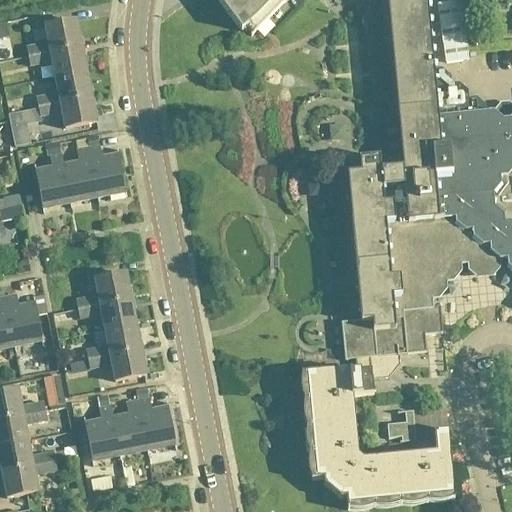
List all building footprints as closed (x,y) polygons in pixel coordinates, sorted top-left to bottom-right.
[(215,0),(240,34),(250,27),(254,33),(249,37),(250,38),(282,5),(285,0),(347,0),(385,0),(397,123),(485,115),(484,107),(474,100),(467,100),(466,93),(457,85),(450,86),(449,79),(440,71),(432,71),(425,0),(215,0)] [(468,64),(466,53),(459,5),(437,8),(445,67),(468,64)] [(28,60),(80,50),(75,24),(44,30),(47,47),(26,51),(28,60)] [(54,81),(85,75),(80,50),(28,60),(30,70),(51,66),(54,81)] [(38,111),(90,100),(85,75),(54,81),(57,97),(36,101),(38,111)] [(90,100),(38,111),(40,120),(61,116),(64,132),(95,126),(90,100)] [(446,435),(432,436),(434,456),(361,463),(357,459),(351,400),(372,398),(370,384),(386,382),(397,369),(396,359),(406,359),(406,357),(424,355),(423,338),(441,337),(438,310),(437,310),(437,311),(430,311),(429,302),(437,301),(445,291),(444,284),(451,284),(459,274),(458,267),(466,266),(473,257),(488,255),(498,263),(505,262),(506,270),(511,274),(511,116),(508,122),(501,122),(492,114),(485,115),(397,123),(397,128),(375,130),(377,160),(357,162),(357,163),(358,163),(359,176),(345,177),(360,323),(340,326),(344,364),(355,363),(355,376),(349,376),(349,373),(300,377),(310,485),(322,483),(322,489),(339,503),(345,502),(345,511),(370,511),(453,504),(446,435)] [(85,140),(87,152),(98,150),(95,138),(85,140)] [(375,145),(356,146),(357,156),(375,154),(375,145)] [(87,152),(96,201),(124,196),(117,158),(101,161),(99,150),(87,152)] [(61,169),(68,206),(96,201),(87,152),(76,154),(78,166),(62,169),(61,169)] [(61,169),(62,169),(60,157),(48,159),(50,171),(33,174),(40,212),(68,206),(61,169)] [(466,266),(458,267),(475,282),(484,282),(493,283),(505,262),(498,263),(488,255),(473,257),(466,266)] [(77,314),(130,303),(125,278),(93,284),(97,301),(75,305),(77,314)] [(4,301),(14,350),(41,345),(37,320),(34,307),(18,311),(16,299),(4,301)] [(0,352),(14,350),(4,301),(0,302),(0,352)] [(43,301),(33,302),(34,307),(37,320),(46,318),(43,301)] [(103,335),(135,328),(130,303),(77,314),(79,324),(100,320),(103,335)] [(87,364),(140,353),(135,328),(103,335),(106,351),(85,355),(87,364)] [(140,353),(87,364),(89,374),(110,369),(113,385),(145,379),(140,353)] [(0,423),(46,415),(45,406),(23,409),(20,393),(0,396),(0,423)] [(110,410),(108,398),(96,400),(98,412),(110,410)] [(138,405),(147,454),(175,449),(167,411),(151,414),(149,403),(138,405)] [(147,454),(138,405),(126,407),(128,419),(112,422),(119,459),(147,454)] [(112,422),(110,410),(98,412),(101,424),(84,427),(91,465),(119,459),(112,422)] [(432,436),(446,435),(446,429),(444,412),(411,416),(414,445),(433,443),(432,436)] [(0,449),(28,444),(25,428),(48,424),(46,415),(0,423),(0,449)] [(411,416),(411,415),(396,417),(396,418),(403,417),(404,427),(385,429),(387,443),(400,442),(400,446),(398,446),(398,447),(414,445),(411,416)] [(0,468),(1,475),(55,466),(53,457),(31,460),(28,444),(0,449),(0,468)] [(55,466),(1,475),(6,501),(37,495),(34,479),(56,475),(55,466)]
